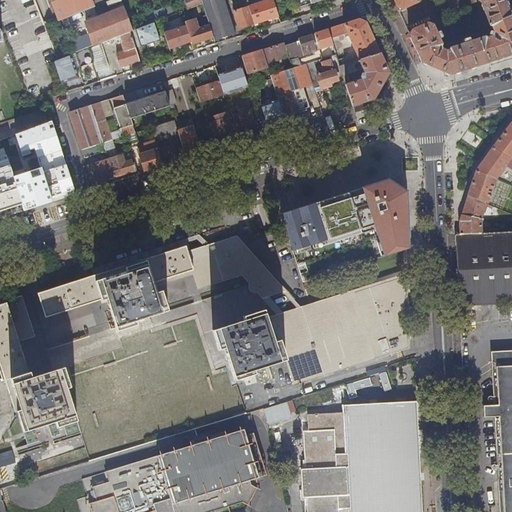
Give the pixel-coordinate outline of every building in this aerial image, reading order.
[(91,0),(50,0),(58,17),(58,19),(93,5),(91,0)] [(113,18),(107,20),(114,38),(130,32),(133,31),(124,7),(123,4),(121,0),(115,0),(107,3),(113,18)] [(184,0),(185,2),(188,9),(203,3),(207,16),(208,19),(210,26),(214,37),(217,44),(236,38),(237,38),(224,0),(184,0)] [(255,24),(279,17),(273,0),(269,0),(249,7),(255,24)] [(422,62),(449,74),(453,73),(511,53),(511,15),(506,0),(394,0),(399,10),(406,7),(407,9),(411,7),(415,5),(414,3),(420,0),(480,0),(490,25),(492,26),(494,33),(491,31),(490,31),(489,31),(489,32),(489,34),(492,36),(487,38),(485,37),(479,39),(471,41),(470,38),(469,37),(464,39),(463,40),(464,44),(457,46),(450,48),(450,50),(447,51),(444,50),(442,49),(441,46),(441,44),(439,39),(443,37),(443,36),(441,32),(440,32),(439,32),(436,33),(431,22),(409,31),(422,62)] [(240,29),(255,24),(249,7),(235,12),(240,29)] [(161,20),(169,17),(166,8),(144,17),(147,25),(155,22),(161,20)] [(107,20),(87,28),(94,46),(102,43),(109,40),(110,40),(114,38),(107,20)] [(173,31),(187,26),(186,23),(185,20),(171,25),(173,31)] [(192,42),(193,44),(214,37),(210,26),(199,29),(196,20),(186,23),(187,26),(192,42)] [(360,60),(380,54),(372,35),(366,23),(359,20),(328,29),(331,39),(348,33),(360,60)] [(155,22),(147,25),(136,30),(142,46),(161,40),(155,22)] [(165,33),(173,31),(171,25),(164,28),(165,33)] [(165,33),(170,49),(192,42),(187,26),(173,31),(165,33)] [(331,39),(328,29),(323,31),(315,34),(320,50),(334,45),(331,39)] [(130,32),(136,48),(142,46),(136,30),(133,31),(130,32)] [(121,66),(140,60),(136,48),(130,32),(114,38),(110,40),(111,42),(113,41),(115,44),(122,42),(125,51),(117,53),(121,66)] [(316,45),(313,34),(309,36),(299,39),(300,41),(304,55),(311,52),(310,47),(316,45)] [(293,68),(307,64),(305,59),(299,61),(298,58),(304,56),(304,55),(300,41),(286,46),(289,57),(293,68)] [(90,48),(97,72),(109,68),(102,43),(94,46),(90,48)] [(274,47),(263,50),(267,64),(289,57),(286,46),(285,43),(274,47)] [(89,48),(74,54),(78,66),(93,62),(89,48)] [(253,53),(242,57),(248,73),(268,67),(267,64),(263,50),(253,53)] [(305,59),(307,64),(323,59),(320,50),(318,50),(314,51),(315,56),(305,59)] [(78,66),(74,54),(72,55),(80,77),(82,77),(78,66)] [(344,78),(353,106),(365,102),(370,100),(374,99),(389,73),(385,63),(380,54),(360,60),(360,61),(365,73),(362,74),(361,77),(359,78),(360,80),(349,84),(344,66),(341,67),(344,78)] [(72,55),(55,61),(62,83),(80,77),(72,55)] [(334,69),(341,67),(337,55),(328,57),(329,60),(331,59),(334,69)] [(313,85),(315,88),(321,86),(322,88),(331,85),(330,82),(344,78),(341,67),(334,69),(331,59),(329,60),(322,62),(325,72),(311,76),(313,85)] [(227,77),(223,63),(215,65),(219,78),(220,79),(227,77)] [(300,89),(313,85),(311,76),(307,64),(293,68),(271,75),(272,79),(274,83),(277,95),(278,96),(300,89)] [(196,89),(201,102),(225,94),(220,79),(219,78),(217,79),(218,82),(213,84),(212,84),(213,88),(206,90),(205,86),(204,86),(196,89)] [(274,83),(269,85),(273,96),(277,95),(274,83)] [(278,96),(279,99),(279,101),(294,96),(298,109),(297,109),(297,111),(309,107),(304,93),(301,93),(300,89),(278,96)] [(166,92),(170,105),(177,103),(173,90),(166,92)] [(129,119),(170,105),(166,92),(125,105),(129,119)] [(104,143),(127,135),(134,133),(129,119),(125,105),(122,95),(110,99),(116,116),(121,131),(111,134),(100,102),(82,108),(71,111),(71,113),(71,115),(77,132),(82,150),(104,143)] [(279,101),(284,117),(295,113),(294,110),(297,109),(298,109),(294,96),(279,101)] [(116,116),(110,99),(102,102),(107,118),(116,116)] [(274,120),(284,117),(279,101),(279,99),(262,105),(266,119),(273,117),(274,120)] [(370,100),(353,106),(355,112),(372,106),(370,100)] [(228,103),(232,117),(234,116),(239,129),(255,123),(251,110),(245,112),(244,108),(239,110),(240,114),(236,115),(232,102),(228,103)] [(211,123),(215,136),(233,130),(229,118),(230,117),(228,112),(215,116),(216,121),(211,123)] [(179,134),(178,131),(175,120),(168,123),(151,128),(152,131),(155,140),(156,142),(179,134)] [(511,126),(510,124),(492,147),(511,158),(511,126)] [(179,134),(184,150),(199,145),(193,126),(178,131),(179,134)] [(127,135),(131,148),(140,145),(136,133),(134,133),(127,135)] [(153,169),(164,166),(158,149),(156,142),(155,140),(144,143),(145,148),(138,150),(143,166),(146,166),(148,171),(153,169)] [(106,151),(104,143),(82,150),(85,158),(106,151)] [(375,146),(268,181),(301,280),(416,243),(383,143),(375,146)] [(174,163),(176,162),(174,156),(176,155),(173,145),(158,149),(164,166),(174,163)] [(484,159),(476,170),(496,179),(505,166),(511,170),(511,158),(492,147),(484,159)] [(109,159),(115,177),(126,173),(135,170),(131,160),(125,161),(123,155),(109,159)] [(88,166),(94,184),(102,181),(115,177),(109,159),(88,166)] [(471,184),(467,195),(486,203),(487,203),(496,179),(476,170),(471,184)] [(465,205),(462,214),(481,217),(486,203),(467,195),(465,205)] [(496,207),(504,210),(506,204),(498,201),(496,207)] [(460,220),(460,233),(482,232),(481,217),(462,214),(460,220)] [(275,234),(273,228),(259,233),(261,238),(275,234)] [(460,233),(455,234),(458,272),(461,305),(511,302),(511,230),(482,232),(460,233)] [(269,295),(283,290),(238,239),(189,254),(186,246),(183,246),(72,282),(38,293),(46,316),(79,306),(102,298),(103,300),(108,299),(118,330),(138,324),(137,320),(169,310),(163,291),(157,292),(155,285),(186,275),(185,272),(190,271),(193,270),(199,287),(242,274),(251,284),(253,291),(256,290),(257,291),(260,290),(262,297),(269,295)] [(267,321),(280,361),(286,360),(294,384),(391,353),(407,348),(404,277),(276,318),(267,321)] [(30,449),(82,433),(78,421),(79,420),(68,388),(73,387),(66,367),(33,377),(32,372),(29,373),(26,363),(18,338),(28,335),(17,299),(0,304),(0,364),(2,370),(15,412),(18,411),(30,449)] [(280,361),(267,321),(264,310),(243,316),(244,320),(213,330),(219,350),(225,348),(236,380),(256,374),(254,370),(280,361)] [(511,511),(511,366),(498,367),(500,404),(484,405),(484,416),(501,416),(505,511),(511,511)] [(355,376),(356,380),(385,371),(384,367),(355,376)] [(352,397),(357,394),(355,388),(372,382),(370,376),(347,384),(352,397)] [(286,401),(264,408),(268,424),(290,417),(289,413),(295,411),(291,400),(286,401)] [(423,511),(417,401),(345,406),(345,412),(308,415),(309,431),(304,431),(306,477),(310,477),(311,489),(307,489),(308,511),(423,511)] [(245,429),(106,472),(109,482),(93,487),(97,501),(89,504),(91,511),(212,511),(242,503),(248,506),(258,488),(252,485),(251,480),(259,478),(245,429)] [(0,452),(0,466),(17,461),(13,448),(0,452)]
